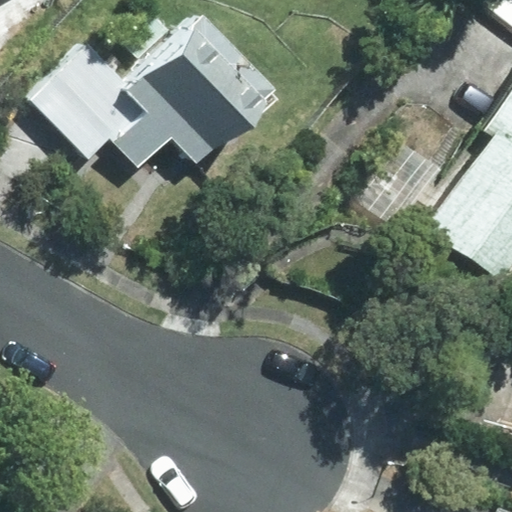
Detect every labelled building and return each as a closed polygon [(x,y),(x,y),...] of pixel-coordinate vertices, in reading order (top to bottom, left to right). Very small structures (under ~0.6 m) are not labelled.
[(493,84),(511,53),(511,0),(452,0),(426,42),(493,84)] [(82,46),(21,113),(79,166),(100,144),(129,170),(156,140),(184,165),(260,82),(177,7),(115,76),(82,46)] [(511,53),(493,84),(467,124),(476,130),(420,217),(501,270),(511,252),(511,53)] [(483,389),(511,380),(511,340),(473,352),(483,389)] [(511,511),(511,507),(488,499),(482,511),(511,511)]
